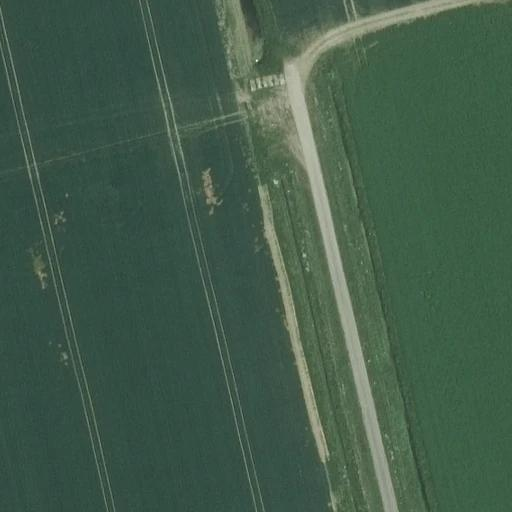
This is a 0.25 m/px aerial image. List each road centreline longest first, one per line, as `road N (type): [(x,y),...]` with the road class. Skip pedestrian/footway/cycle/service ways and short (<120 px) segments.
road 1 (unclassified): [(387,511),(291,86)]
road 2 (track): [(483,0),(342,35),(309,57),(291,86)]
